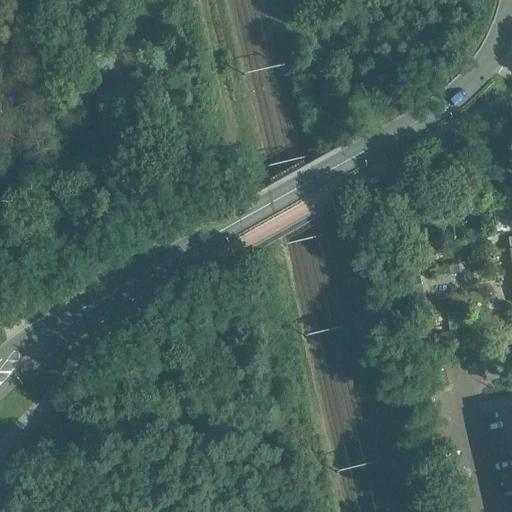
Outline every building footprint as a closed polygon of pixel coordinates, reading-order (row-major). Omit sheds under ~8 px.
[(511,153),(489,166),(490,167),(503,190),(510,186),(500,169),(511,161),(511,153)] [(413,222),(395,222),(395,245),(413,244),(413,222)] [(419,278),(414,255),(398,258),(402,281),(408,280),(419,278)] [(475,285),(473,274),(463,275),(464,286),(475,285)] [(408,280),(402,281),(407,302),(423,299),(419,278),(408,280)] [(463,340),(458,305),(446,306),(449,332),(433,334),(434,344),(452,342),(463,340)]
